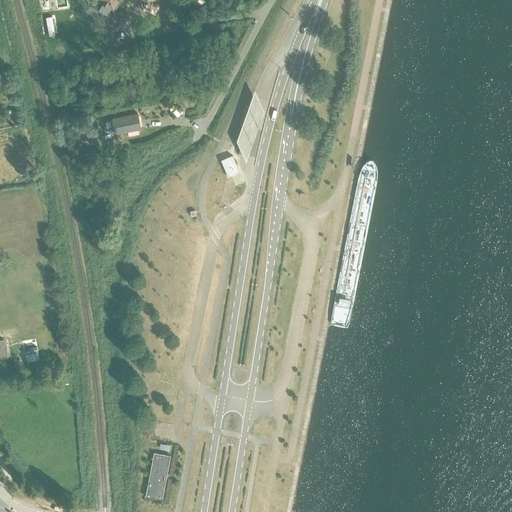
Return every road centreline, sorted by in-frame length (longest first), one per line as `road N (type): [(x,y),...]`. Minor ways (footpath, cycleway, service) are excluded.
road 1 (primary): [(318,0),(268,127),(203,511)]
road 2 (primary): [(231,511),(294,114),(322,0)]
